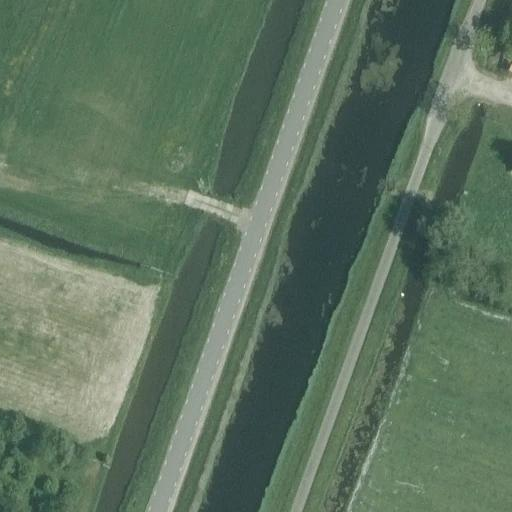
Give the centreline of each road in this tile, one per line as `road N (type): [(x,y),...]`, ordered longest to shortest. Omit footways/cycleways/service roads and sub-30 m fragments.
road 1 (unclassified): [(299,511),(484,0)]
road 2 (tertiary): [(157,511),(337,0)]
road 3 (track): [(0,180),(187,202)]
